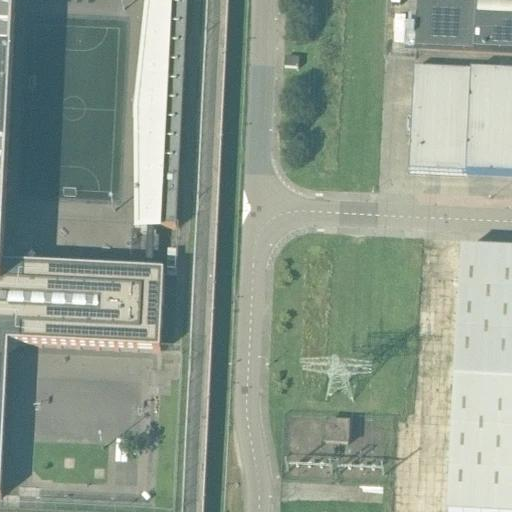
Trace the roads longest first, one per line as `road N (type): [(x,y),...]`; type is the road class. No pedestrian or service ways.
road 1 (unclassified): [(258,511),(245,410),(256,211)]
road 2 (unclassified): [(511,222),(256,211)]
road 3 (unclassified): [(256,211),(267,0)]
